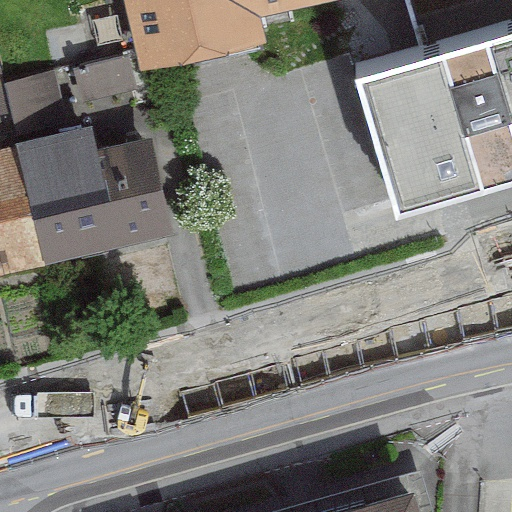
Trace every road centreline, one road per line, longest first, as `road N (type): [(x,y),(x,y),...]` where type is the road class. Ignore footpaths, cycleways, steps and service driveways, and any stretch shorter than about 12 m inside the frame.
road 1 (secondary): [(432,339),(0,453)]
road 2 (unknown): [(235,391),(184,258),(159,149),(108,0)]
